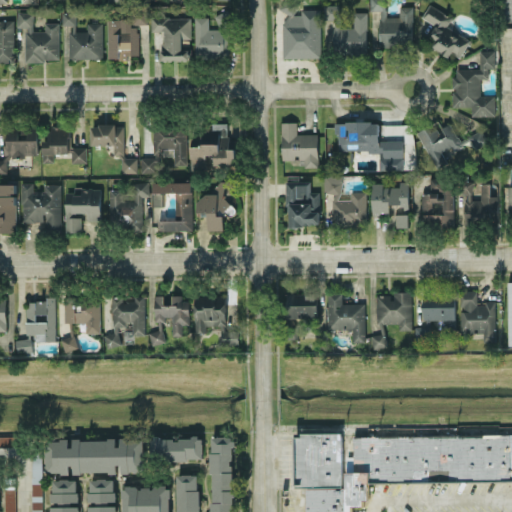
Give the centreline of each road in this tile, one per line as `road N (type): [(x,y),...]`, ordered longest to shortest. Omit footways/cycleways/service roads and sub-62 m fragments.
road 1 (tertiary): [(255,0),(263,511)]
road 2 (residential): [(0,94),(392,89)]
road 3 (residential): [(0,264),(259,262)]
road 4 (tertiary): [(259,262),(511,258)]
